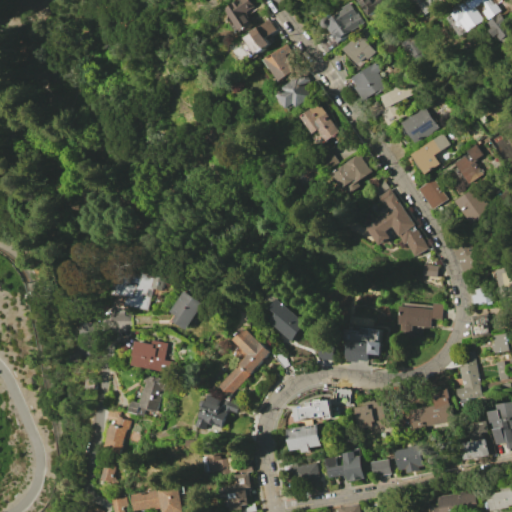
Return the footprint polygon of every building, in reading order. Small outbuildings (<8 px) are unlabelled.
[(230,0),(232,0),(235,3),(239,0),(249,0),(253,6),(242,14),(249,25),(247,26),(247,27),(245,29),(244,28),(240,31),(223,5),(230,0)] [(387,0),(389,2),(370,15),(359,0),(387,0)] [(446,0),(427,13),(417,0),(446,0)] [(460,0),(489,0),(492,3),(493,2),(499,10),(487,19),(481,11),(485,8),(480,2),(473,7),(482,19),(466,31),(458,20),(456,21),(447,10),(460,0)] [(328,27),(326,27),(324,27),(322,25),(321,22),(322,20),(324,18),(326,17),(329,18),(348,4),(356,14),(357,13),(363,22),(348,33),(349,34),(334,45),(327,36),(332,32),(328,27)] [(496,14),(497,16),(499,14),(507,23),(505,25),(510,31),(508,33),(510,36),(502,43),(495,34),(492,36),(487,30),(490,27),(486,22),(496,14)] [(250,33),(249,32),(269,18),(276,29),(265,36),(269,43),(256,53),(245,37),(250,33)] [(363,27),(371,34),(364,41),(375,51),(368,58),(366,56),(358,63),(343,48),(363,27)] [(409,36),(422,54),(414,60),(406,49),(404,51),(398,43),(409,36)] [(286,43),(291,50),(286,54),(290,60),(288,61),(294,69),(280,80),(264,60),(286,43)] [(373,61),(379,70),(376,72),(386,87),(376,94),(374,92),(364,100),(354,87),(357,85),(351,77),(373,61)] [(284,89),(283,86),(298,76),(299,77),(306,72),(311,79),(304,84),(312,95),(297,106),(295,103),(289,108),(288,106),(287,107),(277,94),(284,89)] [(380,99),(379,97),(392,90),(391,88),(411,77),(417,88),(410,92),(411,94),(393,104),(401,117),(388,125),(381,113),(375,117),(368,105),(380,99)] [(319,102),(326,113),(327,112),(340,130),(337,133),(338,134),(335,136),(334,135),(327,140),(319,129),(313,133),(300,115),(319,102)] [(422,106),(438,127),(431,132),(432,133),(424,138),(423,137),(415,143),(400,121),(422,106)] [(441,132),(450,144),(434,155),(440,163),(426,173),(412,153),(441,132)] [(468,153),(466,151),(476,145),(482,154),(473,160),(482,173),(468,183),(454,163),(468,153)] [(360,153),(363,156),(362,156),(369,167),(370,167),(373,170),(356,182),(344,164),(360,153)] [(433,178),(448,199),(433,209),(419,189),(433,178)] [(475,187),(493,212),(473,226),(455,201),(475,187)] [(385,205),(378,196),(390,188),(416,224),(414,225),(416,229),(417,228),(429,248),(415,256),(407,242),(405,244),(400,236),(393,226),(387,231),(391,237),(380,244),(368,227),(392,210),(387,203),(385,205)] [(468,242),(477,267),(462,273),(453,248),(468,242)] [(424,264),(438,266),(437,277),(423,275),(424,264)] [(495,270),(511,267),(511,271),(511,291),(500,294),(495,270)] [(120,270),(135,274),(135,275),(141,276),(142,272),(149,274),(149,275),(154,276),(155,275),(165,278),(162,290),(153,288),(153,290),(148,289),(147,295),(151,296),(148,310),(125,304),(126,297),(114,294),(120,270)] [(475,294),(474,289),(484,287),(485,290),(491,288),(494,301),(490,302),(490,303),(485,304),(485,303),(477,304),(476,303),(472,303),(470,295),(475,294)] [(203,303),(186,330),(173,322),(177,316),(170,311),(183,290),(203,303)] [(279,298),(309,323),(293,341),(264,315),(279,298)] [(398,306),(431,309),(432,303),(442,304),(441,319),(430,318),(429,327),(411,325),(410,337),(398,336),(400,324),(396,324),(398,306)] [(486,313),(489,335),(471,338),(469,324),(472,323),(470,316),(486,313)] [(81,321),(98,322),(97,356),(82,355),(82,361),(71,361),(72,345),(80,345),(81,321)] [(248,354),(233,340),(243,329),(245,332),(248,329),(271,352),(230,395),(219,384),(248,354)] [(504,333),(507,350),(492,353),(491,344),(493,344),(491,335),(504,333)] [(131,365),(136,341),(151,344),(152,339),(168,342),(164,360),(176,362),(174,373),(131,365)] [(348,343),(355,343),(355,341),(370,343),(370,341),(383,342),(382,355),(370,354),(370,360),(360,359),(360,362),(348,361),(348,357),(346,357),(348,343)] [(319,358),(320,344),(337,346),(335,360),(326,359),(319,358)] [(462,386),(457,357),(474,355),(477,376),(478,378),(477,378),(480,396),(469,398),(470,408),(458,410),(454,388),(462,386)] [(495,362),(503,361),(506,378),(498,380),(495,362)] [(130,400),(139,402),(145,375),(172,381),(170,390),(164,389),(163,394),(160,394),(156,411),(138,407),(137,413),(128,411),(130,400)] [(447,388),(452,421),(412,428),(409,408),(433,405),(431,390),(447,388)] [(208,391),(240,403),(236,413),(228,410),(222,426),(208,421),(205,429),(195,426),(208,391)] [(299,407),(299,408),(312,406),(312,403),(330,400),(333,417),(326,418),(325,416),(317,417),(317,416),(306,418),(306,419),(304,419),(304,418),(301,419),(301,420),(296,421),(294,408),(299,407)] [(382,400),(387,423),(381,424),(382,427),(376,428),(375,425),(359,429),(355,407),(365,405),(364,402),(374,400),(375,402),(382,400)] [(511,401),(511,447),(506,449),(505,442),(496,444),(492,422),(489,423),(487,411),(498,410),(497,404),(511,401)] [(110,423),(116,425),(118,418),(130,421),(128,430),(126,429),(120,451),(104,447),(110,423)] [(287,429),(319,423),(322,445),(310,447),(311,451),(303,452),(302,448),(291,450),(287,429)] [(486,439),(489,454),(461,459),(458,444),(486,439)] [(419,444),(422,466),(417,466),(417,470),(405,472),(404,468),(398,470),(394,450),(408,448),(408,446),(419,444)] [(355,450),(356,456),(361,455),(365,477),(362,477),(362,479),(350,481),(350,479),(347,480),(347,477),(343,478),(343,475),(329,477),(326,458),(337,456),(338,465),(345,464),(344,458),(344,452),(355,450)] [(217,460),(249,454),(252,469),(220,475),(217,460)] [(105,459),(115,462),(112,475),(114,475),(113,478),(112,477),(110,482),(101,480),(105,459)] [(388,459),(390,473),(373,476),(371,462),(388,459)] [(316,462),(321,488),(295,492),(290,466),(316,462)] [(230,511),(229,506),(227,506),(226,501),(230,500),(228,486),(238,485),(236,475),(250,473),(253,487),(247,488),(250,504),(243,505),(244,509),(230,511)] [(511,504),(507,506),(507,507),(487,511),(485,499),(492,497),(491,493),(499,491),(498,486),(511,483),(511,504)] [(176,486),(181,511),(161,511),(160,506),(134,511),(131,495),(176,486)] [(438,505),(437,496),(473,490),(476,511),(434,511),(433,506),(438,505)] [(125,496),(126,505),(122,506),(122,511),(112,511),(111,498),(125,496)]
